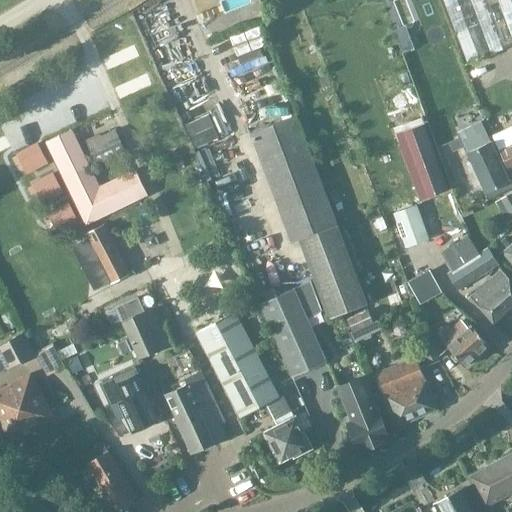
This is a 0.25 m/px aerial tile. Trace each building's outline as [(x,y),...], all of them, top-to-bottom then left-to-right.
[(511,0),(443,0),(467,62),(511,45),(511,0)] [(228,24),(231,35),(248,31),(246,21),(228,24)] [(234,56),(251,50),(248,41),(230,47),(234,56)] [(99,66),(111,85),(130,74),(118,54),(99,66)] [(299,240),(327,315),(329,319),(366,304),(358,274),(355,275),(337,226),(296,116),(250,134),(292,243),(299,240)] [(443,128),(450,145),(477,135),(470,117),(443,128)] [(103,119),(82,128),(86,139),(90,137),(95,149),(112,141),(103,119)] [(424,124),(394,135),(418,201),(448,190),(424,124)] [(70,131),(50,141),(60,163),(78,154),(72,143),(76,142),(70,131)] [(511,131),(494,140),(508,170),(511,168),(511,131)] [(5,135),(0,137),(0,152),(10,148),(5,135)] [(509,183),(491,142),(466,154),(485,194),(509,183)] [(37,143),(22,151),(33,172),(48,164),(37,143)] [(100,187),(73,200),(86,226),(148,196),(135,170),(100,187)] [(53,173),(38,181),(48,201),(63,194),(53,173)] [(495,203),(507,224),(511,221),(511,193),(495,203)] [(68,203),(53,211),(64,231),(77,224),(79,223),(75,216),(68,203)] [(416,206),(393,214),(405,248),(428,240),(416,206)] [(104,225),(85,235),(111,284),(130,275),(104,225)] [(498,265),(488,248),(479,254),(468,237),(441,254),(452,271),(447,274),(457,290),(498,265)] [(511,244),(511,246),(507,241),(502,245),(507,249),(503,252),(511,262),(511,244)] [(511,307),(511,283),(500,270),(470,297),(493,324),(511,307)] [(261,293),(265,301),(260,304),(293,377),(326,362),(294,289),(277,296),(273,288),(261,293)] [(116,308),(105,313),(110,326),(121,321),(139,359),(161,349),(137,297),(115,307),(116,308)] [(235,312),(196,333),(240,418),(266,404),(277,426),(263,433),(279,463),(293,456),(294,458),(312,448),(295,416),(290,419),(235,312)] [(369,312),(346,322),(351,333),(374,323),(369,312)] [(460,320),(450,329),(448,327),(437,336),(464,367),(489,346),(471,326),(468,329),(460,320)] [(7,371),(35,355),(24,334),(0,346),(0,370),(1,372),(6,369),(7,371)] [(439,361),(432,343),(421,347),(428,365),(439,361)] [(376,374),(386,400),(397,426),(437,410),(416,358),(376,374)] [(71,375),(84,406),(95,401),(81,370),(71,375)] [(0,389),(0,424),(10,442),(54,419),(30,374),(0,389)] [(136,376),(118,383),(126,400),(120,403),(133,432),(157,422),(144,392),(143,393),(136,376)] [(227,438),(221,425),(225,423),(204,377),(164,395),(191,454),(227,438)] [(363,377),(338,387),(352,421),(347,423),(358,452),(361,450),(362,451),(387,441),(387,440),(390,439),(378,410),(377,411),(363,377)] [(306,427),(322,418),(315,406),(299,414),(306,427)] [(103,443),(90,452),(94,459),(86,464),(116,511),(119,511),(138,500),(109,452),(103,443)] [(511,492),(511,453),(468,477),(485,507),(511,492)] [(476,511),(463,488),(434,504),(438,511),(476,511)]
